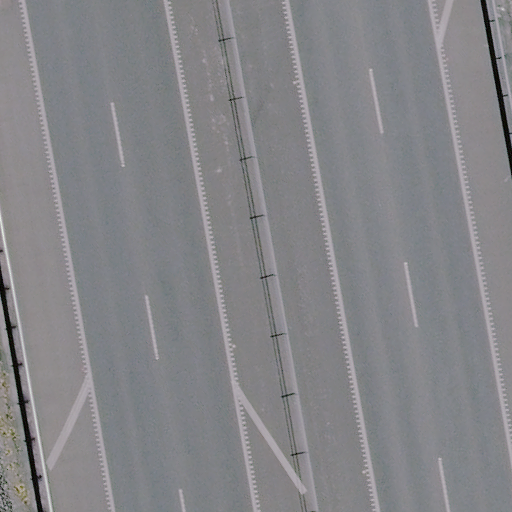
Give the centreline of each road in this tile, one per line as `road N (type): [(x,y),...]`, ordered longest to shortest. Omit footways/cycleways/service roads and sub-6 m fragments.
road 1 (motorway): [(351,0),(442,511)]
road 2 (motorway): [(195,511),(107,0)]
